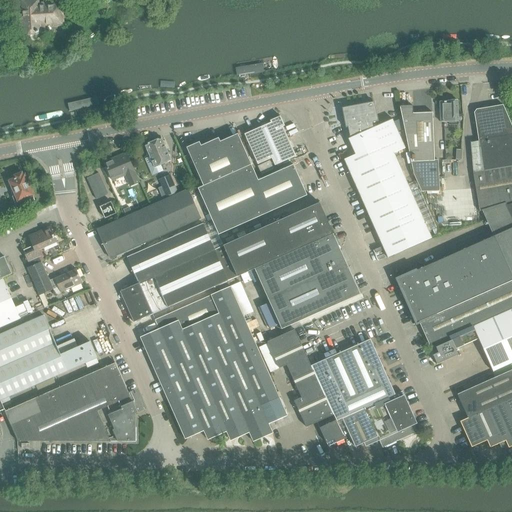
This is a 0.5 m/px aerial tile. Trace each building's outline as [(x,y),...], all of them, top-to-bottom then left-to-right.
[(53,24),(62,23),(61,3),(37,5),(37,2),(24,3),(25,25),(22,25),(23,34),(39,33),(39,23),(53,22),(53,24)] [(262,63),(236,68),(238,76),(264,71),(262,63)] [(99,100),(72,106),(73,112),(100,106),(99,100)] [(374,102),(342,108),(346,127),(348,127),(350,138),(348,139),(355,155),(344,160),(351,176),(356,187),(387,258),(432,238),(431,238),(408,185),(394,153),(405,148),(397,130),(394,122),(392,119),(373,128),(372,123),(375,122),(377,122),(374,102)] [(445,123),(448,123),(449,123),(450,125),(458,124),(458,122),(457,102),(441,102),(442,123),(445,122),(445,123)] [(413,106),(400,107),(402,118),(404,127),(413,174),(416,180),(417,181),(421,192),(439,191),(438,161),(434,161),(432,113),(413,114),(413,106)] [(483,171),(473,173),(476,189),(479,212),(482,212),(486,221),(511,212),(511,127),(503,106),(477,110),(474,113),(479,141),(483,171)] [(270,122),(244,134),(258,165),(271,159),(275,166),(296,156),(283,127),(285,126),(280,116),(270,121),(270,122)] [(402,118),(394,122),(397,130),(404,127),(402,118)] [(201,143),(188,149),(205,186),(199,188),(198,189),(219,235),(220,235),(225,232),(309,196),(295,164),(259,180),(239,135),(222,143),(220,139),(203,147),(201,143)] [(154,142),(145,146),(155,168),(156,168),(172,161),(162,139),(154,142)] [(478,141),(470,143),(473,173),(483,171),(479,141),(478,141)] [(131,186),(139,182),(127,154),(119,157),(120,159),(106,165),(113,181),(126,175),(131,186)] [(263,175),(274,170),(270,162),(259,167),(263,175)] [(166,194),(176,189),(168,170),(158,174),(166,194)] [(36,206),(32,197),(34,196),(25,175),(23,176),(22,174),(15,177),(16,179),(9,182),(16,196),(13,198),(19,213),(36,206)] [(97,200),(108,194),(99,174),(88,179),(97,200)] [(133,214),(127,217),(98,229),(111,259),(201,219),(188,190),(133,214)] [(105,219),(116,214),(111,202),(99,207),(105,219)] [(256,232),(215,250),(228,282),(254,270),(281,330),(359,295),(361,294),(334,232),(321,204),(320,205),(256,232)] [(124,210),(127,217),(133,214),(130,207),(124,210)] [(430,346),(435,344),(448,338),(511,309),(511,212),(486,221),(494,238),(448,257),(398,280),(417,324),(420,323),(430,346)] [(134,323),(228,282),(203,225),(127,258),(139,284),(121,292),(134,323)] [(32,247),(23,251),(28,261),(29,261),(31,267),(41,263),(39,257),(40,256),(37,251),(56,243),(52,232),(51,229),(42,232),(29,238),(32,247)] [(2,279),(12,275),(4,257),(0,258),(0,328),(20,320),(2,279)] [(31,267),(27,269),(39,296),(53,290),(47,277),(43,266),(41,263),(31,267)] [(76,270),(54,280),(60,294),(71,289),(73,293),(83,289),(81,284),(82,284),(76,270)] [(269,424),(287,416),(243,316),(231,288),(156,321),(160,330),(141,338),(186,439),(204,431),(207,438),(226,430),(230,439),(249,431),(253,440),(273,431),(269,424)] [(511,362),(511,309),(448,338),(435,344),(440,353),(434,355),(438,364),(460,355),(457,349),(479,340),(493,371),(511,362)] [(0,411),(4,410),(1,401),(97,358),(90,343),(90,342),(60,355),(43,317),(0,335),(0,411)] [(287,365),(294,382),(314,373),(295,330),(268,342),(280,369),(287,365)] [(370,339),(311,366),(314,373),(333,415),(334,415),(338,422),(342,419),(365,409),(395,395),(370,339)] [(129,393),(115,364),(5,413),(18,442),(20,442),(21,441),(45,441),(45,442),(71,442),(71,441),(109,442),(109,443),(112,443),(112,442),(135,442),(135,431),(132,424),(135,423),(132,417),(132,416),(145,410),(140,399),(137,400),(133,391),(129,393)] [(511,371),(458,396),(468,419),(460,422),(461,423),(471,447),(487,440),(490,448),(499,444),(501,449),(508,446),(509,448),(511,446),(511,371)] [(333,415),(314,373),(294,382),(301,398),(294,401),(306,428),(333,415)] [(394,443),(416,433),(413,426),(416,424),(401,393),(378,403),(342,419),(355,447),(363,443),(365,447),(379,441),(382,448),(394,443)] [(336,443),(344,439),(336,421),(319,428),(326,443),(334,440),(336,443)]
